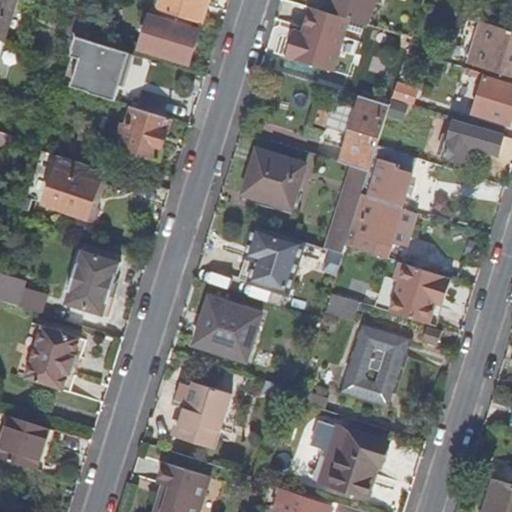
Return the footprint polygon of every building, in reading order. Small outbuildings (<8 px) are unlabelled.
[(0,0),(0,40),(4,42),(16,0),(0,0)] [(160,0),(158,9),(175,14),(191,20),(201,22),(207,2),(207,0),(160,0)] [(330,0),(327,12),(352,19),(369,24),(376,0),(330,0)] [(327,12),(311,7),(303,33),(299,32),(296,39),(292,38),(287,57),(335,71),(347,29),(350,19),(327,12)] [(175,14),(158,9),(153,8),(142,47),(188,61),(198,30),(190,27),(191,20),(175,14)] [(93,11),(86,9),(77,36),(88,40),(94,20),(90,19),(93,11)] [(511,75),(511,30),(486,23),(485,27),(474,65),(511,75)] [(77,36),(72,51),(82,54),(76,73),(66,70),(62,84),(104,97),(112,100),(116,87),(108,84),(107,86),(103,84),(92,87),(95,79),(95,78),(105,81),(108,72),(112,62),(125,67),(129,53),(114,48),(88,40),(77,36)] [(0,57),(15,63),(20,47),(4,42),(0,40),(0,57)] [(471,68),(455,63),(451,74),(467,79),(471,68)] [(511,115),(511,85),(484,76),(472,114),(509,125),(511,115)] [(369,171),(377,146),(379,141),(390,105),(361,95),(353,122),(341,163),(353,166),(369,171)] [(159,160),(171,118),(132,106),(126,126),(121,124),(120,130),(124,131),(119,148),(159,160)] [(449,135),(443,154),(443,155),(463,161),(468,145),(511,159),(511,158),(511,140),(503,138),(503,135),(454,120),(449,135)] [(0,133),(0,150),(14,155),(20,139),(0,133)] [(443,154),(449,135),(443,134),(438,152),(443,154)] [(357,210),(346,245),(386,257),(391,241),(392,237),(401,209),(401,207),(408,184),(416,158),(377,146),(369,171),(357,210)] [(292,208),(306,163),(257,149),(256,151),(258,151),(256,159),(245,192),(244,192),(243,195),(292,208)] [(105,170),(60,156),(53,177),(44,203),(70,211),(69,217),(76,219),(78,214),(92,218),(98,216),(100,209),(98,203),(93,202),(87,200),(89,194),(96,196),(103,174),(105,170)] [(346,188),(327,248),(329,248),(344,253),(346,245),(357,210),(369,171),(353,166),(346,188)] [(392,237),(391,241),(404,245),(413,217),(414,212),(401,209),(392,237)] [(260,251),(257,260),(251,281),(290,293),(298,268),(293,259),(299,239),(256,226),(252,240),(250,247),(260,251)] [(260,251),(250,247),(247,256),(257,260),(260,251)] [(120,262),(83,251),(67,303),(104,315),(120,262)] [(452,278),(400,261),(394,279),(399,280),(395,293),(391,304),(389,310),(422,320),(430,323),(437,304),(439,296),(445,298),(446,296),(452,278)] [(1,280),(0,282),(0,299),(32,310),(35,300),(22,296),(26,282),(3,275),(1,279),(1,280)] [(354,319),(361,301),(332,291),(326,311),(354,319)] [(443,306),(445,298),(439,296),(437,304),(443,306)] [(263,315),(211,298),(200,332),(206,334),(202,347),(248,361),(263,315)] [(443,306),(437,304),(430,323),(436,325),(443,306)] [(409,339),(363,324),(357,340),(342,390),(388,405),(393,391),(400,369),(409,339)] [(80,337),(41,326),(34,348),(25,378),(64,391),(69,374),(72,375),(78,354),(75,353),(80,337)] [(443,333),(427,328),(422,343),(438,348),(443,333)] [(196,431),(193,441),(217,448),(223,430),(237,434),(245,410),(238,401),(232,400),(233,393),(196,382),(194,385),(184,383),(178,400),(189,404),(182,427),(196,431)] [(13,417),(0,458),(2,458),(38,470),(51,429),(13,417)] [(385,440),(338,426),(322,480),(367,495),(385,440)] [(196,431),(182,427),(179,436),(193,441),(196,431)] [(168,485),(159,511),(200,511),(211,477),(165,464),(160,482),(164,484),(168,485)] [(511,467),(508,466),(503,482),(511,484),(511,467)] [(494,479),(484,511),(511,511),(511,484),(503,482),(494,479)] [(154,511),(159,511),(168,485),(164,484),(154,511)] [(316,511),(319,505),(319,503),(280,491),(275,509),(282,511),(316,511)]
